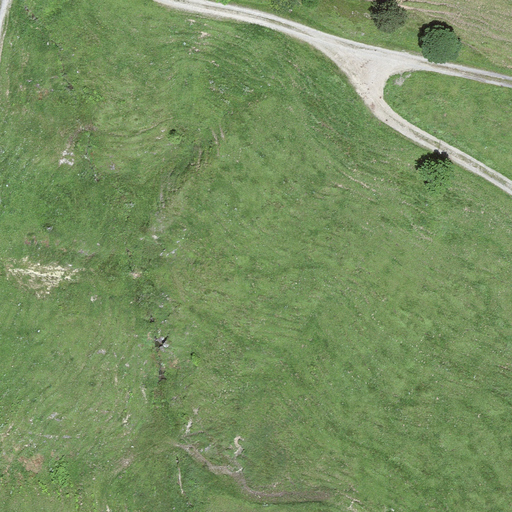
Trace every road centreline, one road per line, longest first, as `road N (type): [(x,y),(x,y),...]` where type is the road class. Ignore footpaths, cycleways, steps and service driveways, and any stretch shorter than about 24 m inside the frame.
road 1 (track): [(511,192),(379,110),(344,70),(285,29),(168,0)]
road 2 (track): [(511,81),(285,29)]
